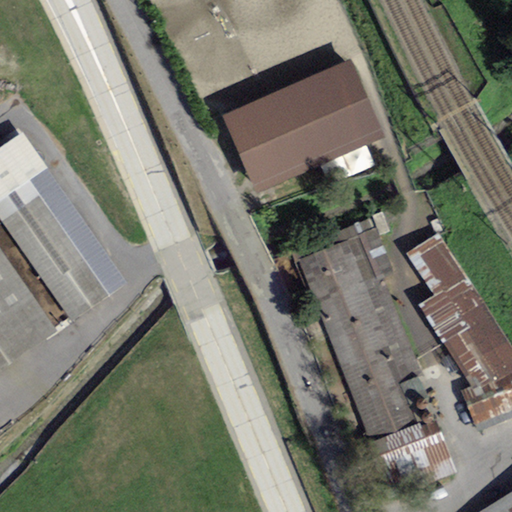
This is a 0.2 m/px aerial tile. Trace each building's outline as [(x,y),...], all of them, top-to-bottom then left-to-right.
[(350,60),(222,116),(257,195),(385,139),(350,60)] [(102,289),(40,197),(7,219),(69,310),(102,289)] [(354,244),(303,264),(381,458),(432,438),(354,244)] [(0,358),(52,322),(0,248),(0,358)] [(511,367),(511,352),(440,248),(418,263),(497,377),(511,367)] [(511,511),(511,489),(476,511),(511,511)]
